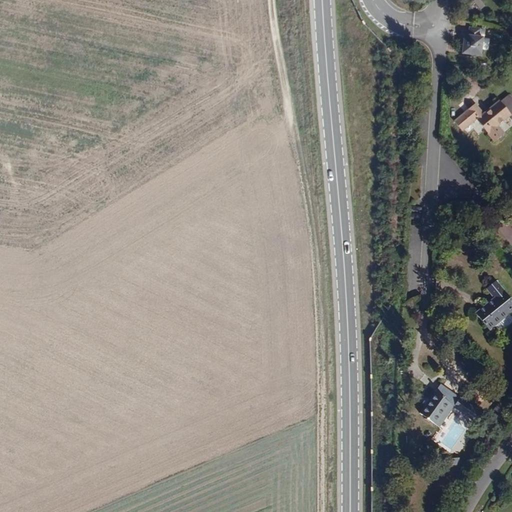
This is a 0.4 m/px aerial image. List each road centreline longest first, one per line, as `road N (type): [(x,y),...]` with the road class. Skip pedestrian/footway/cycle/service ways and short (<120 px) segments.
road 1 (primary): [(324,0),(351,339),(352,511)]
road 2 (residential): [(441,29),(425,302)]
